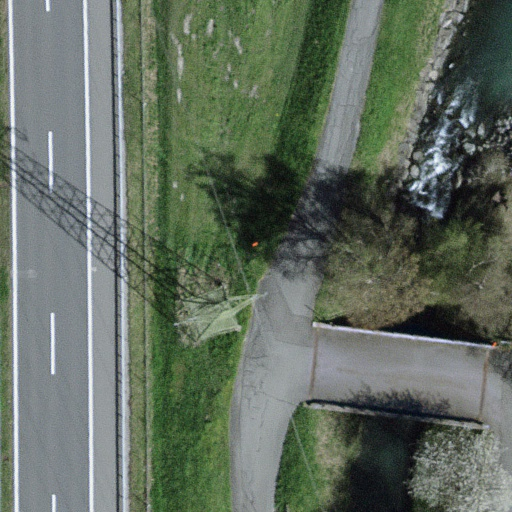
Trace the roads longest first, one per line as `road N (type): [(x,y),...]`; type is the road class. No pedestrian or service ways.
road 1 (motorway): [(54,511),(48,0)]
road 2 (unclassified): [(369,0),(279,366)]
road 3 (unclassified): [(279,366),(511,389)]
road 4 (unclassified): [(279,366),(265,432),(263,511)]
